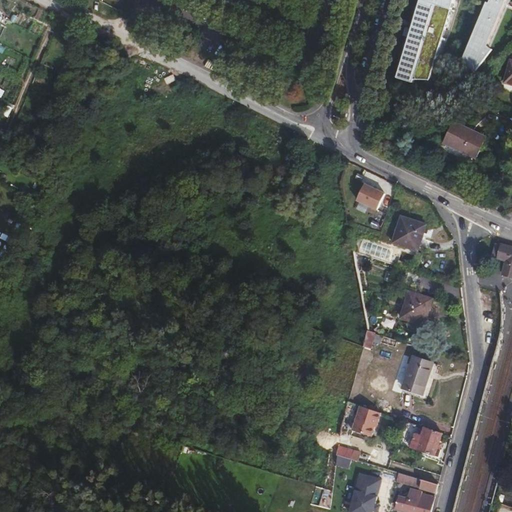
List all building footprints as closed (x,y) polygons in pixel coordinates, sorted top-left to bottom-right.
[(401,79),(417,84),(418,81),(434,82),(458,0),(424,0),(416,30),(409,28),(407,37),(413,39),(401,79)] [(474,69),(476,66),(481,70),(492,55),(489,52),(510,0),(491,0),(466,63),(474,69)] [(90,94),(85,105),(90,108),(96,97),(90,94)] [(455,121),(444,144),(476,159),(487,136),(455,121)] [(387,192),(390,182),(371,175),(368,184),(387,192)] [(386,194),(365,184),(357,200),(378,210),(386,194)] [(402,216),(393,243),(418,251),(427,225),(402,216)] [(364,238),(359,252),(390,262),(395,249),(364,238)] [(511,245),(501,243),(501,245),(496,243),(493,257),(497,258),(497,259),(506,261),(504,267),(502,274),(511,276),(511,245)] [(409,291),(401,318),(412,322),(410,327),(423,331),(434,299),(409,291)] [(368,331),(364,347),(371,349),(373,341),(381,344),(381,342),(383,336),(374,333),(368,331)] [(383,336),(381,342),(395,347),(397,341),(383,336)] [(413,356),(402,389),(423,396),(434,363),(413,356)] [(381,413),(361,406),(353,430),(373,437),(376,427),(376,428),(381,413)] [(436,456),(443,433),(424,427),(421,435),(415,433),(410,448),(436,456)] [(339,446),(337,455),(352,459),(355,451),(339,446)] [(352,459),(337,455),(336,463),(366,472),(368,464),(352,459)] [(407,476),(388,470),(386,478),(436,493),(439,485),(422,480),(407,476)] [(375,511),(382,477),(358,473),(351,511),(375,511)] [(396,509),(409,511),(431,511),(435,496),(422,493),(423,492),(410,489),(408,498),(399,496),(396,509)]
